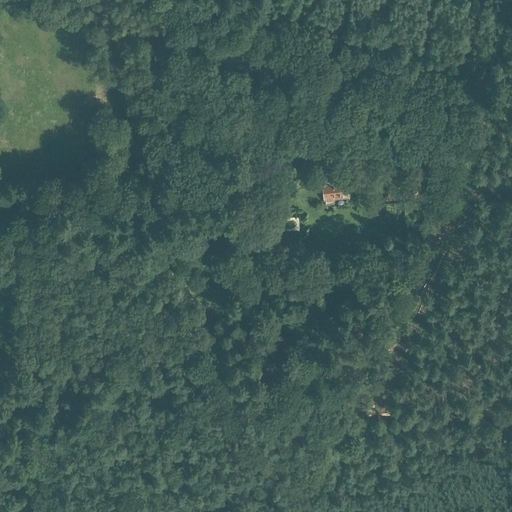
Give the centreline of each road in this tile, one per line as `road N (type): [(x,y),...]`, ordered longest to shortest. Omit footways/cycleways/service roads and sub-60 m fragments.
road 1 (track): [(296,511),(511,53)]
road 2 (track): [(485,108),(177,0)]
